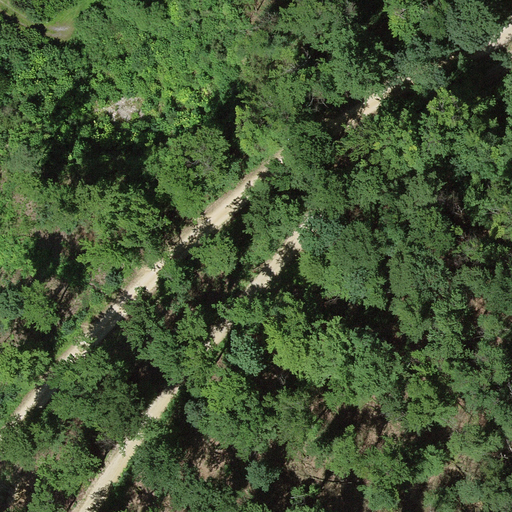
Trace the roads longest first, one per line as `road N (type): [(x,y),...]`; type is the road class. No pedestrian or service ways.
road 1 (track): [(0,441),(51,371),(235,183),(425,64),(511,26)]
road 2 (track): [(511,63),(409,146),(226,331),(120,511)]
